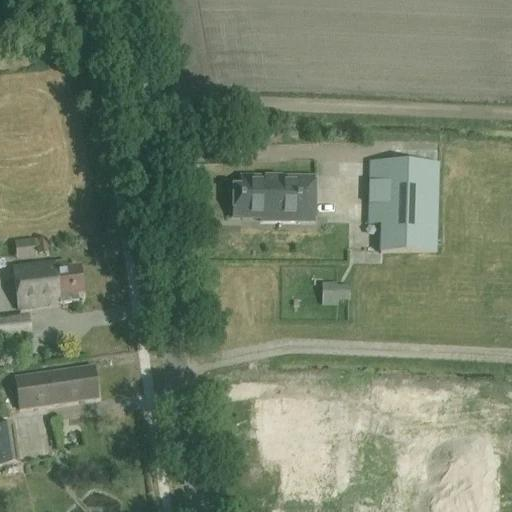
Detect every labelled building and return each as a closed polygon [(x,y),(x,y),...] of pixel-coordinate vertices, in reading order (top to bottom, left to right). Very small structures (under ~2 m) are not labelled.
[(381,254),(437,255),(438,165),(371,164),(370,226),(381,226),(381,254)] [(242,178),(242,189),(233,189),(233,218),(260,218),(260,222),(300,222),(300,178),(242,178)] [(78,297),(83,296),(80,268),(68,270),(67,262),(14,270),(19,311),(50,307),(50,304),(59,303),(60,306),(79,303),(78,297)] [(0,342),(30,339),(28,317),(0,319),(0,342)] [(16,380),(21,412),(98,400),(93,368),(16,380)] [(364,395),(349,395),(349,415),(413,416),(413,400),(403,400),(403,388),(364,388),(364,395)] [(293,406),(263,405),(262,424),(292,425),(293,406)] [(0,467),(20,465),(14,425),(0,426),(0,467)] [(360,493),(397,494),(398,435),(361,435),(360,493)] [(299,497),(336,502),(340,466),(347,466),(350,447),(305,441),(299,497)] [(404,457),(405,481),(416,480),(415,456),(404,457)]
